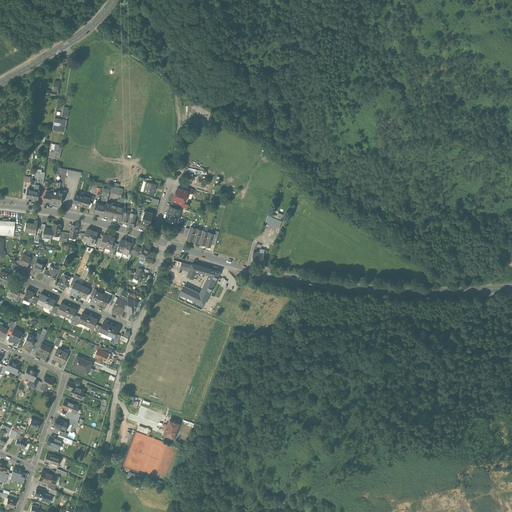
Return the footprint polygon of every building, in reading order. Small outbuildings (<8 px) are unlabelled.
[(59,87),(58,87),(59,83),(55,82),(53,91),(46,90),(46,94),(55,96),(56,94),(57,95),(59,87)] [(67,120),(55,118),(53,129),(54,129),(54,130),(54,132),(64,134),(64,131),(65,132),(67,120)] [(62,146),(52,144),(50,157),(59,159),(62,146)] [(35,180),(35,184),(38,185),(39,182),(40,182),(41,178),(44,178),(45,172),(41,172),(41,174),(40,174),(40,173),(36,173),(35,180)] [(26,197),(32,198),(35,184),(35,180),(32,179),(31,183),(33,184),(31,189),(27,188),(26,197)] [(53,193),(51,202),(61,204),(63,192),(56,190),(57,186),(58,186),(59,182),(55,182),(53,193)] [(156,185),(146,182),(143,191),(153,194),(156,185)] [(123,189),(110,185),(109,191),(121,195),(123,189)] [(184,189),(178,187),(176,190),(175,191),(176,192),(175,194),(186,197),(190,199),(192,193),(187,192),(188,191),(184,189)] [(50,190),(47,190),(46,192),(44,200),(51,202),(53,193),(50,192),(50,190)] [(84,195),(76,193),(73,202),(81,205),(84,195)] [(186,197),(175,194),(175,195),(174,195),(173,197),(174,197),(173,200),(180,203),(183,204),(184,203),(186,197)] [(91,197),(84,195),(81,205),(88,206),(91,197)] [(116,204),(113,217),(120,219),(123,211),(124,208),(124,206),(121,206),(122,201),(118,199),(116,204)] [(101,203),(96,202),(94,212),(104,214),(106,204),(103,204),(103,202),(102,202),(101,203)] [(110,204),(106,203),(106,204),(104,214),(107,215),(107,216),(108,217),(109,217),(110,217),(110,216),(113,217),(116,204),(112,203),(112,204),(110,204)] [(171,206),(170,206),(168,212),(178,216),(180,210),(179,209),(171,206)] [(129,214),(123,211),(120,219),(120,221),(126,223),(128,218),(129,214)] [(130,214),(128,219),(128,218),(126,223),(133,225),(135,221),(134,221),(136,215),(136,214),(131,212),(130,214)] [(178,216),(168,212),(166,219),(171,221),(172,222),(172,221),(178,223),(180,216),(178,216)] [(277,216),(269,213),(266,222),(280,228),(282,221),(276,218),(277,216)] [(152,217),(144,214),(141,223),(150,225),(152,217)] [(2,220),(0,219),(0,234),(3,235),(3,228),(10,229),(10,233),(14,233),(14,221),(7,220),(7,219),(2,219),(2,220)] [(34,224),(25,222),(25,226),(25,225),(24,230),(36,232),(38,221),(35,220),(34,224)] [(61,225),(54,224),(53,229),(52,235),(59,236),(61,225)] [(78,226),(71,225),(69,237),(76,238),(78,226)] [(196,229),(190,227),(187,238),(193,240),(196,229)] [(53,229),(45,228),(44,231),(44,237),(51,238),(52,235),(53,229)] [(85,234),(83,239),(89,241),(92,230),(87,228),(85,234)] [(196,229),(193,240),(199,242),(202,231),(196,229)] [(92,230),(89,241),(94,243),(96,237),(98,232),(92,230)] [(209,233),(202,231),(199,242),(205,244),(209,233)] [(209,233),(205,244),(211,246),(215,235),(209,233)] [(102,239),(100,244),(106,246),(109,236),(104,234),(102,239)] [(109,236),(106,246),(111,248),(113,242),(115,238),(109,236)] [(119,244),(117,250),(115,255),(121,257),(122,252),(123,252),(127,241),(121,239),(119,244)] [(127,241),(123,252),(128,254),(130,249),(132,243),(127,241)] [(151,251),(143,246),(141,249),(137,254),(138,254),(141,257),(140,259),(143,261),(144,259),(145,259),(145,260),(147,258),(151,251)] [(260,253),(253,252),(251,261),(262,263),(264,254),(260,253)] [(27,255),(23,253),(19,262),(26,266),(28,262),(30,257),(27,256),(27,255)] [(142,262),(143,263),(138,268),(142,269),(145,265),(149,266),(152,262),(147,258),(145,260),(145,259),(142,262)] [(44,264),(36,261),(34,265),(32,269),(40,272),(44,264)] [(191,265),(182,262),(180,268),(189,271),(191,265)] [(198,265),(192,264),(191,265),(189,271),(187,275),(193,278),(196,270),(201,272),(203,266),(198,265)] [(220,271),(203,266),(201,272),(209,275),(200,293),(207,297),(220,271)] [(51,271),(48,270),(45,276),(53,280),(55,275),(58,269),(57,269),(53,267),(51,271)] [(138,268),(134,278),(138,280),(142,269),(138,268)] [(4,272),(0,270),(0,280),(6,283),(7,281),(9,274),(4,272)] [(66,275),(64,279),(60,278),(58,284),(65,287),(70,277),(66,275)] [(75,281),(73,285),(71,290),(79,294),(82,286),(78,284),(79,283),(78,282),(78,283),(75,281)] [(82,286),(79,294),(86,297),(90,289),(86,287),(87,287),(83,285),(82,286)] [(19,289),(12,286),(8,294),(15,297),(18,291),(19,289)] [(200,293),(184,286),(180,293),(204,304),(207,297),(200,293)] [(34,293),(26,289),(22,298),(26,299),(26,300),(30,302),(30,301),(33,295),(34,293)] [(95,291),(92,299),(100,303),(103,296),(102,296),(99,294),(99,293),(95,291)] [(38,298),(37,302),(40,303),(40,304),(44,306),(48,297),(40,294),(38,298)] [(110,297),(103,294),(102,296),(103,296),(100,303),(106,306),(110,297)] [(56,300),(48,297),(44,306),(48,308),(49,307),(52,308),(52,309),(54,305),(56,300)] [(126,302),(117,298),(113,309),(122,313),(123,309),(126,302)] [(137,302),(128,298),(126,302),(123,309),(132,313),(137,302)] [(69,306),(61,303),(59,307),(58,311),(61,313),(65,315),(69,306)] [(77,310),(69,306),(65,315),(69,317),(69,316),(73,318),(77,310)] [(82,312),(78,321),(82,322),(80,326),(85,328),(86,325),(90,316),(82,312)] [(97,319),(90,316),(86,325),(90,326),(94,327),(95,324),(97,319)] [(101,326),(99,330),(103,331),(103,332),(107,334),(111,325),(103,322),(101,326)] [(118,329),(111,325),(107,334),(114,337),(115,337),(116,334),(118,329)] [(21,333),(13,329),(9,339),(17,342),(21,333)] [(34,341),(26,338),(23,345),(31,349),(34,341)] [(51,347),(41,342),(37,352),(47,356),(51,347)] [(68,352),(58,348),(53,358),(64,363),(68,354),(68,352)] [(103,351),(99,349),(98,350),(95,357),(99,358),(100,360),(101,360),(102,360),(107,362),(111,354),(103,351)] [(92,362),(77,356),(72,367),(84,372),(87,366),(90,368),(92,362)] [(7,366),(6,369),(17,374),(18,371),(17,370),(19,365),(10,360),(7,366)] [(31,370),(27,368),(23,377),(30,379),(33,381),(34,379),(37,372),(33,371),(33,370),(33,369),(32,369),(31,369),(31,370)] [(54,381),(45,376),(42,383),(39,389),(40,389),(45,391),(48,385),(51,387),(54,381)] [(33,381),(30,379),(27,385),(35,389),(38,381),(34,379),(33,381)] [(84,390),(74,386),(75,383),(68,381),(65,388),(72,390),(71,391),(73,391),(71,395),(81,399),(84,390)] [(64,400),(61,407),(68,410),(76,414),(79,406),(64,400)] [(40,421),(32,418),(29,426),(37,429),(40,421)] [(69,423),(57,418),(54,425),(57,426),(56,428),(61,430),(61,428),(66,430),(69,423)] [(170,419),(164,436),(173,440),(180,423),(170,419)] [(145,430),(126,423),(125,427),(143,434),(145,430)] [(17,432),(11,430),(8,436),(14,439),(17,433),(17,432)] [(20,435),(18,438),(17,438),(15,445),(24,448),(27,442),(22,440),(24,436),(20,435)] [(62,440),(51,436),(48,443),(51,444),(50,447),(58,450),(62,440)] [(61,457),(47,453),(44,461),(51,463),(51,464),(58,466),(61,457)] [(4,465),(0,462),(0,474),(0,480),(5,483),(8,473),(9,471),(6,470),(7,469),(3,467),(4,465)] [(22,470),(14,468),(12,474),(11,478),(16,479),(16,478),(19,479),(20,477),(23,478),(25,473),(21,473),(22,470)] [(51,473),(42,470),(39,480),(45,481),(45,482),(49,483),(53,484),(56,475),(51,473)] [(44,490),(37,488),(35,495),(41,497),(41,498),(46,500),(48,494),(43,493),(44,490)] [(16,501),(8,499),(6,505),(10,506),(9,507),(13,509),(16,501)]
